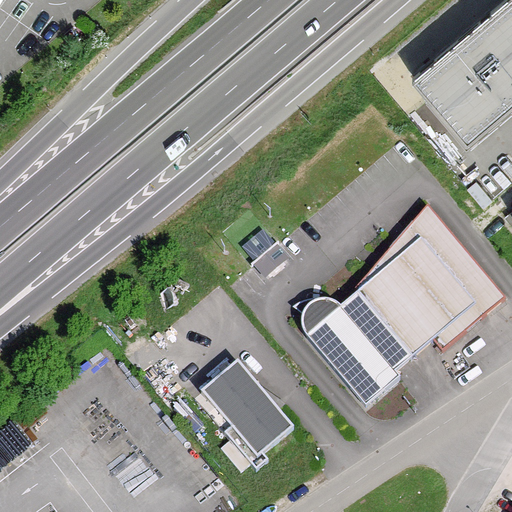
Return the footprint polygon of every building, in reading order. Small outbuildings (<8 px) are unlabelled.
[(511,0),(505,0),(416,76),(468,138),(511,100),(511,0)] [(355,291),(358,294),(413,359),(434,342),(443,353),(506,300),(429,208),(355,291)] [(241,250),(254,264),(275,246),(263,231),(241,250)] [(254,264),(265,278),(287,259),(275,246),(254,264)] [(307,339),(366,408),(401,379),(397,374),(413,359),(358,294),(341,309),(340,307),(336,304),(332,302),(327,301),(321,300),(316,301),(313,303),(309,305),(306,308),(302,315),(301,320),(300,325),(302,332),(305,336),(307,339)] [(203,394),(217,411),(258,461),(264,457),(295,431),(278,411),(261,391),(239,364),(203,394)] [(278,411),(285,406),(261,391),(278,411)] [(217,411),(209,417),(257,473),(269,463),(264,457),(258,461),(217,411)]
